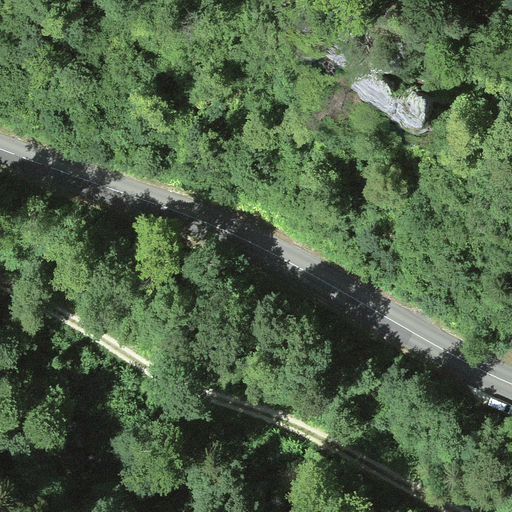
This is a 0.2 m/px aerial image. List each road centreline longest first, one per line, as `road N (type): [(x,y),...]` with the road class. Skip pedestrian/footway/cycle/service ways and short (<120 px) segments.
road 1 (tertiary): [(0,148),(253,244),(511,382)]
road 2 (track): [(0,284),(143,363),(479,511)]
